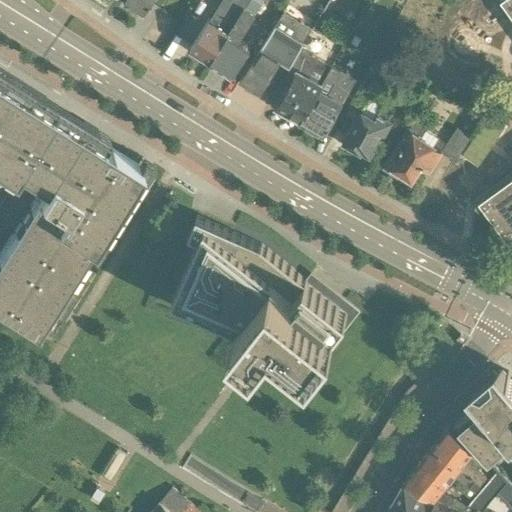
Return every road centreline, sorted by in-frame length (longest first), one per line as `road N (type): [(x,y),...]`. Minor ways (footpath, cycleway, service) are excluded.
road 1 (secondary): [(511,311),(334,214),(0,9)]
road 2 (residential): [(0,50),(272,218),(491,336)]
road 3 (residential): [(363,511),(419,420),(491,336)]
